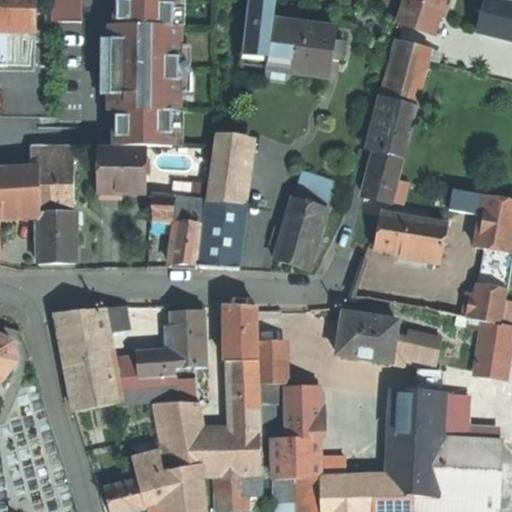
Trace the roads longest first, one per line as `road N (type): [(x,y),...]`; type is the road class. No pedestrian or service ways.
road 1 (residential): [(29,286),(316,292),(334,281),(345,250)]
road 2 (residential): [(29,286),(90,511)]
